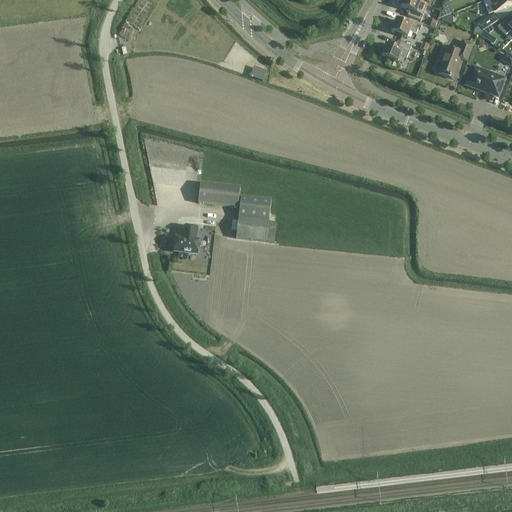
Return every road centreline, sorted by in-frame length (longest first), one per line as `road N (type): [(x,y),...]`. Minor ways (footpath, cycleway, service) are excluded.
road 1 (unclassified): [(296,478),(252,388),(166,315),(144,272),(104,67),(102,38),(118,0)]
road 2 (residential): [(467,145),(330,85)]
road 3 (residential): [(330,85),(271,48),(222,0)]
